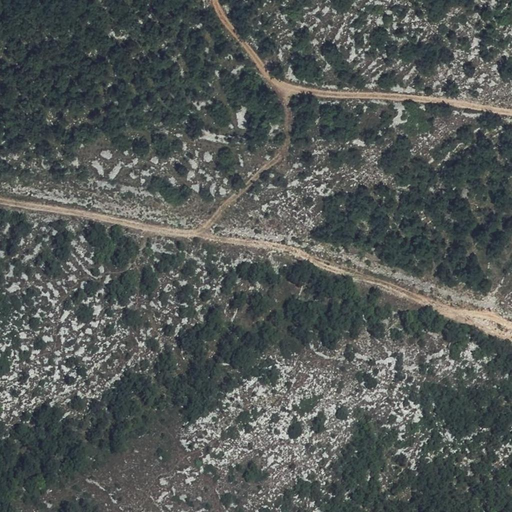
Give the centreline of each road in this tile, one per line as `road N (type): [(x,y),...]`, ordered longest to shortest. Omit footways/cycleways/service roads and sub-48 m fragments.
road 1 (track): [(0,202),(195,236),(281,156),(291,89)]
road 2 (track): [(511,113),(291,89)]
